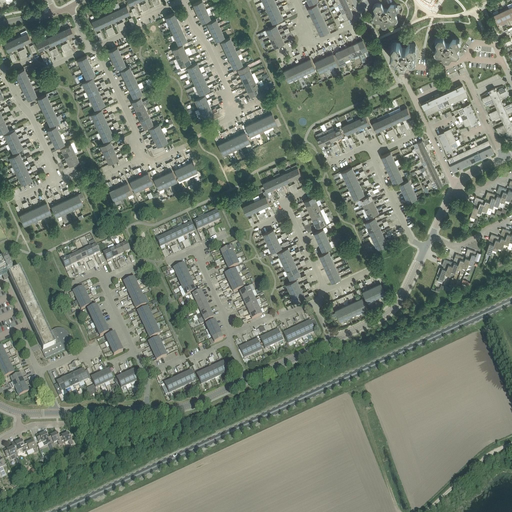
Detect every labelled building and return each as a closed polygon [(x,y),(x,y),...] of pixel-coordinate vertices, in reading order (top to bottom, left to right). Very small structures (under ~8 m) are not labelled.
[(195,8),(204,4),(202,0),(201,0),(193,4),(195,8)] [(339,7),(340,9),(349,5),(346,0),(345,0),(334,5),(335,7),(339,7)] [(275,1),(266,5),(268,9),(277,5),(275,1)] [(319,8),(317,3),(308,7),(310,12),(319,8)] [(382,25),(386,25),(387,25),(390,21),(395,22),(398,17),(396,13),(398,9),(396,5),(391,4),(388,9),(384,8),(382,3),(377,3),(374,7),(376,11),(373,15),(375,20),(380,20),(382,25)] [(204,4),(195,8),(197,13),(206,9),(204,4)] [(126,5),(121,8),(124,16),(130,13),(126,5)] [(270,14),(279,10),(277,5),(268,9),(270,14)] [(338,15),(339,17),(352,11),(349,5),(340,9),(341,12),(338,15)] [(119,19),(124,16),(121,8),(115,11),(119,19)] [(310,12),(313,16),(321,12),(319,8),(310,12)] [(206,9),(197,13),(199,17),(208,13),(206,9)] [(270,14),(272,18),(282,14),(279,10),(270,14)] [(506,20),(508,19),(504,10),(499,12),(505,26),(508,24),(506,20)] [(113,21),(119,19),(115,11),(109,13),(113,21)] [(352,11),(339,17),(340,18),(344,18),(345,21),(354,17),(352,11)] [(168,21),(176,17),(174,12),(166,17),(168,21)] [(313,16),(315,21),(323,17),(321,12),(313,16)] [(503,27),(505,26),(499,12),(494,15),(498,24),(501,22),(503,27)] [(107,24),(113,21),(109,13),(103,16),(107,24)] [(208,13),(199,17),(201,22),(210,18),(208,13)] [(282,14),(272,18),(274,23),(284,19),(282,14)] [(101,27),(107,24),(103,16),(97,19),(101,27)] [(168,21),(170,26),(179,21),(176,17),(168,21)] [(326,21),(323,17),(315,21),(317,25),(326,21)] [(216,18),(212,20),(207,22),(209,27),(218,23),(216,18)] [(101,27),(97,19),(92,22),(95,29),(101,27)] [(172,30),(181,26),(179,21),(170,26),(172,30)] [(317,25),(319,30),(328,26),(326,21),(317,25)] [(218,23),(209,27),(211,31),(220,27),(218,23)] [(265,36),(269,34),(279,29),(277,25),(266,29),(267,30),(263,31),(265,36)] [(183,31),(181,26),(172,30),(174,35),(183,31)] [(328,26),(319,30),(321,34),(330,30),(328,26)] [(70,27),(65,29),(68,37),(74,35),(70,27)] [(220,27),(211,31),(213,36),(223,32),(220,27)] [(62,40),(68,37),(65,29),(59,32),(62,40)] [(269,34),(271,39),(281,34),(279,29),(269,34)] [(183,31),(174,35),(176,39),(185,35),(183,31)] [(59,32),(53,35),(57,43),(62,40),(59,32)] [(223,32),(213,36),(215,41),(225,36),(223,32)] [(31,40),(28,33),(22,35),(25,43),(31,40)] [(283,38),(281,34),(271,39),(273,43),(283,38)] [(20,46),(25,43),(22,35),(16,38),(20,46)] [(51,45),(57,43),(53,35),(47,37),(51,45)] [(185,35),(176,39),(178,44),(187,40),(185,35)] [(47,37),(42,40),(45,48),(51,45),(47,37)] [(230,37),(225,39),(221,41),(223,45),(232,41),(230,37)] [(446,43),(444,38),(439,37),(436,42),(438,46),(435,50),(437,55),(442,55),(444,59),(449,60),(452,56),(457,56),(460,52),(458,48),(460,44),(458,39),(453,39),(450,44),(446,43)] [(14,49),(20,46),(16,38),(10,41),(14,49)] [(285,43),(283,38),(273,43),(275,48),(285,43)] [(36,43),(39,51),(45,48),(42,40),(36,43)] [(363,40),(358,42),(363,52),(368,50),(363,40)] [(14,49),(10,41),(4,43),(8,51),(14,49)] [(232,41),(223,45),(225,50),(234,46),(232,41)] [(354,44),(359,54),(363,52),(358,42),(354,44)] [(402,48),(400,43),(395,42),(392,46),(394,51),(391,54),(393,59),(398,60),(400,64),(405,64),(408,60),(413,61),(416,57),(414,52),(417,48),(414,44),(409,43),(406,48),(402,48)] [(183,44),(178,47),(173,49),(175,54),(185,49),(183,44)] [(349,46),(354,56),(359,54),(354,44),(349,46)] [(108,50),(110,55),(119,51),(117,46),(108,50)] [(225,50),(227,54),(237,50),(234,46),(225,50)] [(345,48),(350,58),(354,56),(349,46),(345,48)] [(345,48),(340,50),(345,60),(350,58),(345,48)] [(187,54),(185,49),(175,54),(177,58),(187,54)] [(227,54),(229,59),(239,55),(237,50),(227,54)] [(340,67),(347,64),(345,60),(340,50),(336,52),(336,53),(334,54),(338,63),(340,67)] [(121,56),(119,51),(110,55),(112,60),(121,56)] [(333,53),(329,55),(334,65),(338,63),(334,54),(333,53)] [(187,54),(177,58),(179,62),(189,58),(187,54)] [(87,55),(78,59),(80,64),(89,60),(87,55)] [(229,59),(231,63),(241,59),(239,55),(229,59)] [(335,68),(334,65),(329,55),(324,57),(329,68),(330,70),(335,68)] [(112,60),(115,64),(123,60),(121,56),(112,60)] [(324,70),(329,68),(324,57),(320,60),(324,70)] [(181,67),(186,65),(191,63),(189,58),(179,62),(181,67)] [(241,59),(231,63),(233,68),(238,66),(243,64),(241,59)] [(311,59),(306,61),(311,71),(315,69),(311,59)] [(89,60),(80,64),(82,68),(91,64),(89,60)] [(123,60),(115,64),(117,69),(126,65),(123,60)] [(324,70),(320,60),(315,62),(320,72),(324,70)] [(306,73),(311,71),(306,61),(302,63),(306,73)] [(187,67),(189,72),(199,67),(197,63),(193,65),(187,67)] [(306,73),(302,63),(297,65),(302,75),(306,73)] [(91,64),(82,68),(84,73),(93,69),(91,64)] [(237,69),(239,74),(250,69),(247,64),(237,69)] [(123,74),(132,70),(130,65),(121,70),(123,74)] [(302,75),(297,65),(293,67),(297,77),(302,75)] [(189,72),(192,76),(201,72),(199,67),(189,72)] [(293,79),(297,77),(293,67),(288,69),(293,79)] [(24,68),(15,72),(17,77),(26,73),(24,68)] [(93,69),(84,73),(86,78),(95,74),(93,69)] [(250,69),(239,74),(242,78),(252,74),(250,69)] [(284,71),(288,81),(293,79),(288,69),(284,71)] [(123,74),(125,79),(134,75),(132,70),(123,74)] [(192,76),(194,81),(203,76),(201,72),(192,76)] [(17,77),(19,81),(28,77),(26,73),(17,77)] [(254,78),(252,74),(242,78),(244,83),(254,78)] [(125,79),(127,83),(136,79),(134,75),(125,79)] [(205,81),(203,76),(194,81),(196,85),(205,81)] [(30,82),(28,77),(19,81),(22,86),(30,82)] [(92,78),(83,82),(85,87),(95,82),(92,78)] [(254,78),(244,83),(246,87),(256,82),(254,78)] [(129,88),(138,84),(136,79),(127,83),(129,88)] [(205,81),(196,85),(198,90),(208,85),(205,81)] [(30,82),(22,86),(24,90),(32,86),(30,82)] [(95,82),(85,87),(87,91),(97,87),(95,82)] [(256,82),(246,87),(248,92),(258,87),(256,82)] [(129,88),(131,92),(140,88),(138,84),(129,88)] [(457,87),(462,99),(463,99),(468,96),(463,84),(457,87)] [(198,90),(200,94),(205,92),(210,90),(208,85),(198,90)] [(26,95),(35,91),(32,86),(24,90),(26,95)] [(87,91),(89,96),(99,91),(97,87),(87,91)] [(260,92),(258,87),(248,92),(250,96),(260,92)] [(461,100),(462,99),(457,87),(451,90),(457,102),(461,100)] [(492,88),(496,96),(508,91),(506,87),(497,91),(495,87),(492,88)] [(140,88),(131,92),(133,97),(142,93),(140,88)] [(484,102),(496,96),(492,88),(489,90),(491,94),(482,98),(484,102)] [(445,93),(451,104),(452,104),(457,102),(451,90),(445,93)] [(26,95),(28,99),(37,95),(35,91),(26,95)] [(91,100),(101,96),(99,91),(89,96),(91,100)] [(499,104),(502,102),(501,99),(510,95),(508,91),(496,96),(499,104)] [(40,102),(49,98),(47,93),(37,98),(40,102)] [(445,107),(450,105),(451,104),(445,93),(440,95),(445,107)] [(195,100),(197,104),(207,100),(205,95),(195,100)] [(434,98),(439,110),(440,109),(445,107),(440,95),(434,98)] [(91,100),(93,105),(103,100),(101,96),(91,100)] [(132,101),(134,105),(143,101),(141,96),(132,101)] [(494,102),(496,105),(499,104),(496,96),(484,102),(486,106),(494,102)] [(40,102),(42,107),(51,102),(49,98),(40,102)] [(439,110),(434,98),(428,100),(434,112),(439,110)] [(143,101),(134,105),(136,110),(145,105),(149,103),(148,99),(143,101)] [(103,100),(93,105),(95,109),(105,105),(103,100)] [(209,104),(207,100),(197,104),(199,109),(209,104)] [(422,103),(428,115),(434,112),(428,100),(422,103)] [(42,107),(44,111),(53,107),(51,102),(42,107)] [(499,104),(503,111),(511,107),(511,102),(504,106),(502,102),(499,104)] [(201,113),(211,109),(209,104),(199,109),(201,113)] [(472,109),(469,104),(459,108),(458,109),(460,115),(472,109)] [(499,104),(496,105),(498,109),(489,113),(491,117),(503,111),(499,104)] [(136,110),(138,114),(147,110),(145,105),(136,110)] [(46,116),(55,111),(53,107),(44,111),(46,116)] [(407,107),(402,110),(405,118),(411,115),(407,107)] [(511,107),(503,111),(506,119),(509,117),(508,114),(511,111),(511,107)] [(92,114),(94,118),(103,114),(101,109),(92,114)] [(140,119),(149,114),(151,113),(149,109),(147,110),(138,114),(140,119)] [(209,115),(211,114),(213,113),(211,109),(201,113),(203,118),(209,115)] [(460,115),(463,121),(475,115),(472,109),(460,115)] [(400,121),(405,118),(402,110),(396,113),(400,121)] [(46,116),(48,120),(57,116),(55,111),(46,116)] [(503,120),(506,119),(503,111),(491,117),(492,121),(501,117),(503,120)] [(272,126),(277,124),(278,126),(281,124),(278,117),(275,119),(272,113),(268,115),(272,126)] [(394,123),(400,121),(396,113),(390,115),(394,123)] [(96,123),(105,118),(103,114),(94,118),(96,123)] [(140,119),(142,123),(151,119),(149,114),(140,119)] [(268,128),(272,126),(268,115),(263,118),(268,128)] [(366,115),(360,118),(364,126),(370,123),(366,115)] [(388,126),(394,123),(390,115),(384,118),(388,126)] [(478,121),(475,115),(463,121),(466,127),(478,121)] [(57,116),(48,120),(50,125),(59,121),(57,116)] [(352,131),(358,129),(354,121),(353,117),(347,120),(349,123),(349,124),(352,131)] [(96,123),(98,127),(107,123),(105,118),(96,123)] [(263,130),(268,128),(263,118),(259,120),(263,130)] [(360,118),(354,121),(358,129),(364,126),(360,118)] [(382,129),(388,126),(384,118),(378,121),(382,129)] [(154,123),(151,119),(142,123),(144,128),(149,126),(154,123)] [(498,132),(510,126),(506,119),(503,120),(505,124),(496,128),(498,132)] [(61,129),(69,125),(67,120),(58,124),(61,129)] [(263,130),(259,120),(254,122),(259,132),(263,130)] [(376,131),(382,129),(378,121),(373,124),(376,131)] [(254,134),(259,132),(254,122),(250,124),(254,134)] [(100,132),(110,127),(107,123),(98,127),(100,132)] [(58,124),(56,125),(52,127),(47,129),(49,134),(58,129),(58,130),(61,129),(58,124)] [(159,124),(149,128),(151,133),(161,128),(159,124)] [(254,134),(250,124),(245,126),(247,130),(250,136),(254,134)] [(342,124),(339,125),(333,128),(334,130),(338,138),(344,135),(343,133),(345,132),(343,126),(342,124)] [(346,134),(352,131),(349,124),(343,126),(345,132),(346,134)] [(510,135),(511,134),(511,131),(510,126),(498,132),(499,136),(508,131),(510,135)] [(100,132),(102,136),(112,132),(110,127),(100,132)] [(151,133),(153,137),(163,133),(161,128),(151,133)] [(49,134),(51,138),(60,134),(58,130),(58,129),(49,134)] [(441,140),(453,134),(451,129),(439,134),(441,140)] [(5,134),(7,139),(17,134),(15,130),(5,134)] [(338,138),(334,130),(329,133),(332,141),(338,138)] [(112,132),(102,136),(104,141),(114,137),(112,132)] [(245,132),(241,134),(245,144),(250,142),(245,132)] [(316,135),(317,138),(321,146),(327,143),(323,135),(322,132),(316,135)] [(153,137),(155,142),(166,137),(163,133),(153,137)] [(332,141),(329,133),(323,135),(327,143),(332,141)] [(19,139),(17,134),(7,139),(9,143),(19,139)] [(62,139),(60,134),(51,138),(54,143),(62,139)] [(241,146),(245,144),(241,134),(236,136),(241,146)] [(444,145),(456,140),(453,134),(441,140),(444,145)] [(236,136),(231,138),(236,148),(241,146),(236,136)] [(158,146),(159,146),(162,144),(168,142),(166,137),(155,142),(158,146)] [(232,151),(236,148),(231,138),(227,140),(232,151)] [(9,143),(12,148),(21,143),(19,139),(9,143)] [(64,143),(62,139),(54,143),(56,147),(60,145),(64,143)] [(227,153),(232,151),(227,140),(222,142),(227,153)] [(413,151),(425,146),(423,140),(414,144),(415,147),(412,150),(413,151)] [(457,147),(459,146),(456,140),(444,145),(447,151),(451,149),(457,147)] [(494,152),(493,150),(488,140),(482,143),(488,154),(494,152)] [(100,146),(102,150),(113,146),(110,141),(100,146)] [(223,155),(227,153),(222,142),(218,145),(220,149),(223,155)] [(21,143),(12,148),(14,152),(23,148),(21,143)] [(63,152),(73,148),(71,143),(61,148),(63,152)] [(482,143),(478,145),(477,145),(482,157),(488,154),(482,143)] [(482,157),(477,145),(476,146),(471,148),(477,160),(482,157)] [(104,155),(115,150),(113,146),(102,150),(104,155)] [(425,146),(413,151),(414,153),(417,153),(419,156),(428,151),(425,146)] [(75,152),(73,148),(63,152),(65,157),(75,152)] [(466,150),(465,150),(471,162),(477,160),(471,148),(466,150)] [(107,159),(117,155),(115,150),(104,155),(107,159)] [(465,150),(465,151),(460,153),(465,165),(471,162),(465,150)] [(428,151),(419,156),(420,159),(417,161),(418,163),(430,157),(428,151)] [(65,157),(67,161),(77,157),(75,152),(65,157)] [(391,152),(382,156),(384,160),(393,156),(391,152)] [(9,157),(11,162),(21,157),(19,153),(9,157)] [(460,153),(455,155),(454,156),(459,168),(465,165),(460,153)] [(119,159),(117,155),(107,159),(109,164),(119,159)] [(384,160),(386,165),(395,161),(393,156),(384,160)] [(459,168),(454,156),(453,156),(448,159),(453,170),(459,168)] [(23,162),(21,157),(11,162),(13,166),(23,162)] [(79,161),(77,157),(67,161),(69,166),(71,165),(74,164),(79,161)] [(433,163),(430,157),(418,163),(419,164),(423,164),(424,167),(433,163)] [(193,161),(188,163),(193,173),(194,176),(199,174),(197,171),(193,161)] [(395,161),(386,165),(388,169),(397,165),(395,161)] [(13,166),(15,171),(26,166),(23,162),(13,166)] [(184,178),(188,175),(184,165),(182,166),(180,162),(177,163),(179,167),(179,168),(184,178)] [(188,175),(193,173),(188,163),(184,165),(188,175)] [(433,163),(424,167),(425,170),(423,172),(423,174),(436,168),(433,163)] [(399,170),(397,165),(388,169),(390,174),(399,170)] [(28,171),(26,166),(15,171),(18,175),(28,171)] [(292,170),(296,178),(302,175),(298,167),(292,170)] [(342,172),(344,176),(354,172),(352,167),(342,172)] [(179,180),(184,178),(179,168),(175,170),(177,174),(179,180)] [(438,174),(436,168),(423,174),(424,175),(428,175),(429,178),(438,174)] [(290,180),(296,178),(292,170),(286,172),(290,180)] [(401,174),(399,170),(390,174),(392,178),(401,174)] [(30,175),(28,171),(18,175),(20,180),(30,175)] [(168,173),(172,183),(177,181),(172,171),(168,173)] [(286,172),(281,175),(284,183),(290,180),(286,172)] [(356,176),(354,172),(344,176),(346,181),(356,176)] [(148,173),(144,175),(148,185),(153,183),(148,173)] [(168,185),(172,183),(168,173),(163,175),(168,185)] [(281,175),(280,173),(274,175),(279,186),(284,183),(281,175)] [(403,179),(401,174),(392,178),(394,183),(403,179)] [(438,174),(429,178),(431,181),(428,184),(428,185),(441,179),(438,174)] [(30,175),(20,180),(22,184),(32,180),(30,175)] [(144,187),(148,185),(144,175),(139,177),(144,187)] [(168,185),(163,175),(158,177),(163,187),(168,185)] [(275,178),(269,180),(273,188),(279,186),(274,175),(273,175),(275,178)] [(346,181),(348,185),(358,181),(356,176),(346,181)] [(144,187),(139,177),(135,179),(139,190),(144,187)] [(165,191),(163,187),(158,177),(154,179),(156,184),(159,189),(160,193),(165,191)] [(139,190),(135,179),(130,182),(135,192),(139,190)] [(402,188),(411,184),(409,179),(400,183),(402,188)] [(441,179),(428,185),(429,187),(433,186),(434,189),(443,185),(441,179)] [(267,191),(273,188),(269,180),(263,183),(265,187),(267,191)] [(361,185),(358,181),(348,185),(350,190),(361,185)] [(132,193),(130,187),(128,183),(125,184),(123,185),(128,195),(132,193)] [(404,192),(413,188),(411,184),(402,188),(404,192)] [(118,187),(123,197),(128,195),(123,185),(118,187)] [(361,185),(350,190),(352,195),(363,190),(361,185)] [(505,202),(506,199),(508,193),(508,192),(506,192),(507,189),(499,186),(498,189),(504,191),(500,200),(505,202)] [(118,187),(114,189),(119,199),(123,197),(118,187)] [(404,192),(406,197),(415,193),(413,188),(404,192)] [(114,201),(119,199),(114,189),(109,191),(114,201)] [(499,206),(500,200),(504,191),(498,189),(497,192),(500,193),(499,195),(497,195),(496,198),(494,204),(499,206)] [(270,204),(268,199),(270,198),(267,190),(263,192),(265,195),(263,195),(264,197),(261,199),(264,207),(270,204)] [(363,190),(352,195),(355,199),(356,198),(365,194),(364,194),(363,190)] [(493,208),(494,204),(496,198),(495,197),(496,194),(488,191),(486,195),(492,197),(489,206),(493,208)] [(363,204),(373,199),(371,194),(370,195),(368,192),(364,194),(365,194),(356,198),(357,201),(361,199),(363,204)] [(79,194),(74,196),(79,206),(83,204),(82,200),(85,199),(82,193),(79,194)] [(415,193),(406,197),(408,201),(417,197),(415,193)] [(487,211),(489,206),(492,197),(486,195),(485,198),(488,199),(487,201),(486,200),(485,204),(483,210),(487,211)] [(74,208),(79,206),(74,196),(70,198),(74,208)] [(304,201),(307,205),(317,201),(314,196),(304,201)] [(482,213),(483,210),(485,204),(483,203),(484,200),(476,197),(475,200),(481,202),(477,212),(482,213)] [(70,210),(74,208),(70,198),(65,200),(70,210)] [(258,209),(264,207),(261,199),(255,201),(258,209)] [(319,199),(317,201),(307,205),(309,210),(319,205),(321,204),(319,199)] [(363,204),(365,208),(375,203),(373,199),(363,204)] [(65,212),(70,210),(65,200),(60,202),(65,212)] [(475,217),(477,212),(481,202),(475,200),(474,203),(477,204),(476,207),(474,206),(471,215),(475,217)] [(253,212),(258,209),(255,201),(249,204),(253,212)] [(61,215),(65,212),(60,202),(56,204),(61,215)] [(42,205),(47,215),(51,213),(47,203),(42,205)] [(367,213),(377,208),(375,203),(365,208),(367,213)] [(56,217),(61,215),(56,204),(51,206),(56,217)] [(243,206),(243,207),(245,210),(247,215),(253,212),(249,204),(243,206)] [(311,214),(321,210),(323,208),(321,204),(319,205),(309,210),(311,214)] [(38,207),(42,217),(47,215),(42,205),(38,207)] [(38,219),(42,217),(38,207),(33,209),(38,219)] [(379,213),(377,208),(367,213),(370,217),(379,213)] [(38,219),(33,209),(29,211),(33,221),(38,219)] [(323,214),(321,210),(311,214),(313,219),(323,214)] [(33,221),(29,211),(24,213),(29,223),(33,221)] [(217,212),(211,214),(214,222),(220,220),(217,212)] [(20,215),(22,220),(24,225),(29,223),(24,213),(20,215)] [(209,225),(214,222),(211,214),(205,217),(209,225)] [(313,219),(315,223),(325,218),(323,214),(313,219)] [(203,228),(209,225),(205,217),(199,220),(203,228)] [(375,217),(371,219),(366,222),(368,226),(377,222),(375,217)] [(327,223),(325,218),(315,223),(317,228),(327,223)] [(199,220),(193,223),(197,231),(203,228),(199,220)] [(370,231),(380,226),(377,222),(368,226),(370,231)] [(191,224),(185,226),(189,234),(195,232),(191,224)] [(177,240),(183,237),(179,229),(178,226),(172,229),(174,232),(177,240)] [(183,237),(189,234),(185,226),(179,229),(183,237)] [(380,226),(370,231),(372,235),(382,231),(380,226)] [(317,236),(326,232),(324,228),(315,232),(317,236)] [(509,244),(510,241),(511,235),(510,234),(511,231),(503,228),(502,231),(508,233),(505,243),(509,244)] [(264,234),(266,238),(276,234),(274,229),(264,234)] [(382,231),(372,235),(374,240),(384,235),(382,231)] [(503,248),(505,243),(508,233),(502,231),(501,234),(504,235),(503,238),(501,237),(500,240),(498,247),(503,248)] [(177,240),(174,232),(168,234),(171,242),(177,240)] [(326,232),(317,236),(319,241),(328,237),(326,232)] [(166,245),(171,242),(168,234),(162,237),(166,245)] [(278,238),(276,234),(266,238),(268,243),(278,238)] [(496,253),(497,250),(498,247),(500,240),(499,240),(500,237),(491,234),(490,237),(496,239),(493,248),(492,251),(496,253)] [(376,244),(386,240),(384,235),(374,240),(376,244)] [(162,237),(156,240),(160,248),(166,245),(162,237)] [(319,241),(321,245),(330,241),(328,237),(319,241)] [(491,254),(492,251),(493,248),(496,239),(490,237),(489,240),(492,241),(491,243),(490,243),(487,252),(491,254)] [(268,243),(270,247),(280,243),(278,238),(268,243)] [(90,247),(94,255),(100,253),(94,240),(89,243),(88,240),(87,240),(88,243),(90,247)] [(378,249),(383,247),(388,244),(386,240),(376,244),(378,249)] [(272,252),(282,247),(289,244),(288,241),(282,243),(283,244),(281,245),(280,243),(270,247),(272,252)] [(330,241),(321,245),(323,250),(332,246),(330,241)] [(130,251),(126,243),(120,246),(124,254),(130,251)] [(220,251),(222,256),(232,251),(235,250),(233,245),(220,251)] [(118,256),(124,254),(120,246),(115,248),(118,256)] [(88,258),(94,255),(90,247),(84,250),(88,258)] [(278,252),(280,256),(290,252),(288,247),(278,252)] [(115,248),(109,251),(113,259),(118,256),(115,248)] [(473,253),(468,267),(472,268),(474,264),(477,255),(475,254),(476,251),(468,248),(467,251),(473,253)] [(82,261),(88,258),(84,250),(79,253),(82,261)] [(322,259),(331,255),(329,250),(320,254),(322,259)] [(107,262),(113,259),(109,251),(103,254),(107,262)] [(234,256),(232,251),(222,256),(224,260),(234,256)] [(468,268),(468,267),(473,253),(467,251),(466,254),(469,255),(468,258),(466,257),(465,260),(463,266),(462,270),(466,271),(467,268),(468,268)] [(280,256),(283,261),(292,256),(290,252),(280,256)] [(79,253),(73,255),(77,263),(82,261),(79,253)] [(458,268),(462,270),(463,266),(465,260),(463,260),(464,257),(456,254),(455,257),(461,259),(458,268)] [(73,255),(67,258),(71,266),(77,263),(73,255)] [(324,263),(333,259),(331,255),(322,259),(324,263)] [(224,260),(226,265),(237,260),(234,256),(224,260)] [(283,261),(285,266),(295,261),(292,256),(283,261)] [(456,274),(458,268),(461,259),(455,257),(454,260),(457,261),(456,263),(454,263),(453,266),(451,272),(452,272),(456,274)] [(65,269),(71,266),(67,258),(61,261),(65,269)] [(333,259),(324,263),(326,268),(335,264),(333,259)] [(450,275),(452,272),(451,272),(453,266),(451,265),(453,262),(444,259),(443,262),(449,264),(446,273),(450,275)] [(237,260),(226,265),(229,269),(239,265),(237,260)] [(287,270),(297,265),(295,261),(285,266),(287,270)] [(8,274),(43,351),(55,345),(49,332),(20,269),(12,272),(8,264),(3,266),(1,262),(0,262),(0,276),(6,273),(7,275),(8,274)] [(440,274),(439,277),(438,280),(443,282),(444,279),(446,273),(449,264),(443,262),(442,265),(445,266),(444,269),(443,268),(442,269),(440,267),(438,273),(440,274)] [(183,264),(173,269),(175,273),(185,268),(183,264)] [(335,264),(326,268),(328,272),(337,268),(335,264)] [(287,270),(289,275),(299,270),(297,265),(287,270)] [(175,273),(177,278),(187,273),(185,268),(175,273)] [(337,268),(328,272),(330,277),(339,273),(337,268)] [(225,274),(227,279),(237,274),(235,269),(225,274)] [(299,270),(289,275),(291,279),(301,274),(299,270)] [(179,282),(190,277),(187,273),(177,278),(179,282)] [(341,277),(339,273),(330,277),(332,281),(341,277)] [(227,279),(229,283),(239,278),(237,274),(227,279)] [(123,282),(125,287),(136,282),(133,277),(123,282)] [(182,287),(192,282),(190,277),(179,282),(182,287)] [(229,283),(231,288),(241,283),(239,278),(229,283)] [(287,284),(289,288),(299,284),(297,279),(287,284)] [(469,285),(470,284),(465,283),(466,280),(463,279),(462,284),(461,287),(459,289),(469,285)] [(125,287),(128,291),(138,286),(136,282),(125,287)] [(194,286),(192,282),(182,287),(184,291),(194,286)] [(243,288),(241,283),(231,288),(233,292),(243,288)] [(381,283),(377,285),(381,295),(386,293),(381,283)] [(301,288),(299,284),(289,288),(291,293),(301,288)] [(377,297),(381,295),(377,285),(372,287),(377,297)] [(138,286),(128,291),(130,296),(140,291),(138,286)] [(196,291),(194,286),(184,291),(186,296),(188,295),(196,291)] [(75,296),(85,292),(83,287),(73,292),(75,296)] [(377,297),(372,287),(368,289),(372,299),(377,297)] [(249,288),(239,292),(241,297),(251,292),(249,288)] [(291,293),(293,298),(303,293),(301,288),(291,293)] [(368,302),(372,299),(368,289),(363,291),(368,302)] [(196,291),(188,295),(191,302),(203,296),(199,290),(196,291)] [(142,295),(140,291),(130,296),(132,300),(142,295)] [(77,301),(87,296),(85,292),(75,296),(77,301)] [(243,301),(254,297),(251,292),(241,297),(243,301)] [(303,293),(293,298),(295,302),(305,297),(303,293)] [(132,300),(134,305),(144,300),(142,295),(132,300)] [(79,305),(89,301),(87,296),(77,301),(79,305)] [(191,302),(193,306),(205,301),(203,296),(191,302)] [(256,301),(254,297),(243,301),(246,306),(256,301)] [(363,298),(358,300),(363,310),(367,308),(363,298)] [(144,300),(134,305),(136,309),(146,305),(144,300)] [(358,312),(363,310),(358,300),(354,302),(358,312)] [(89,301),(79,305),(81,310),(91,306),(89,301)] [(205,301),(193,306),(196,305),(198,309),(207,305),(205,301)] [(256,301),(246,306),(248,310),(258,306),(256,301)] [(354,314),(358,312),(354,302),(349,304),(354,314)] [(349,316),(354,314),(349,304),(345,306),(349,316)] [(195,310),(197,315),(209,310),(207,305),(198,309),(195,310)] [(87,310),(89,314),(98,310),(96,306),(87,310)] [(250,315),(260,310),(258,306),(248,310),(250,315)] [(345,318),(349,316),(345,306),(340,308),(345,318)] [(137,312),(139,316),(149,311),(147,307),(137,312)] [(340,308),(336,310),(340,320),(345,318),(340,308)] [(98,310),(89,314),(92,319),(100,315),(98,310)] [(198,320),(211,314),(209,310),(197,315),(196,316),(198,320)] [(262,315),(260,310),(250,315),(252,319),(262,315)] [(149,311),(139,316),(141,321),(151,316),(149,311)] [(211,314),(198,320),(200,325),(213,319),(211,314)] [(92,319),(94,323),(102,319),(100,315),(92,319)] [(141,321),(143,325),(153,320),(151,316),(141,321)] [(94,323),(96,328),(105,324),(102,319),(94,323)] [(143,325),(145,330),(156,325),(153,320),(143,325)] [(311,322),(306,324),(311,334),(316,332),(314,329),(318,327),(315,320),(311,322)] [(208,330),(216,326),(214,321),(206,325),(208,330)] [(98,333),(107,328),(105,324),(96,328),(98,333)] [(307,336),(311,334),(306,324),(302,326),(307,336)] [(156,325),(145,330),(148,334),(158,329),(156,325)] [(216,326),(208,330),(210,334),(219,330),(216,326)] [(302,326),(297,328),(302,338),(307,336),(302,326)] [(98,333),(100,337),(109,333),(107,328),(98,333)] [(298,340),(302,338),(297,328),(293,330),(298,340)] [(54,330),(49,332),(55,345),(43,351),(42,351),(45,359),(64,350),(66,349),(67,348),(68,347),(69,345),(70,343),(70,339),(70,337),(69,335),(68,333),(66,331),(63,329),(60,329),(57,329),(54,330)] [(158,329),(148,334),(150,339),(160,334),(158,329)] [(219,330),(210,334),(212,339),(221,335),(219,330)] [(293,342),(298,340),(293,330),(288,332),(293,342)] [(279,331),(274,333),(279,343),(283,341),(279,331)] [(289,344),(293,342),(288,332),(284,334),(289,344)] [(105,337),(107,342),(116,338),(114,333),(105,337)] [(274,345),(279,343),(274,333),(270,335),(274,345)] [(221,335),(212,339),(214,343),(223,339),(221,335)] [(270,347),(274,345),(270,335),(265,337),(270,347)] [(265,349),(270,347),(265,337),(261,339),(265,349)] [(118,342),(116,338),(107,342),(110,347),(118,342)] [(150,347),(160,342),(158,338),(148,342),(150,347)] [(258,340),(253,342),(258,353),(263,350),(258,340)] [(110,347),(112,351),(121,347),(118,342),(110,347)] [(160,342),(150,347),(152,351),(162,347),(160,342)] [(253,355),(258,353),(253,342),(249,345),(253,355)] [(249,345),(244,347),(249,357),(253,355),(249,345)] [(114,356),(123,352),(121,347),(112,351),(114,356)] [(162,347),(152,351),(154,356),(164,351),(162,347)] [(244,359),(249,357),(244,347),(240,349),(244,359)] [(167,356),(164,351),(154,356),(156,360),(167,356)] [(8,359),(0,362),(0,368),(10,364),(8,359)] [(223,362),(223,363),(219,364),(224,375),(228,372),(223,362)] [(0,368),(0,369),(2,373),(12,368),(10,364),(0,368)] [(219,377),(224,375),(219,364),(214,367),(219,377)] [(214,379),(219,377),(214,367),(210,369),(214,379)] [(14,373),(12,368),(2,373),(4,378),(14,373)] [(210,381),(214,379),(210,369),(205,371),(210,381)] [(91,378),(89,374),(87,371),(85,372),(83,370),(79,372),(83,382),(88,380),(91,378)] [(104,372),(109,382),(114,380),(109,370),(104,372)] [(135,370),(130,372),(135,382),(139,380),(135,370)] [(191,371),(187,373),(191,383),(196,381),(191,371)] [(205,383),(210,381),(205,371),(201,373),(205,383)] [(85,385),(83,382),(79,372),(74,374),(79,384),(80,387),(85,385)] [(105,384),(109,382),(104,372),(100,374),(105,384)] [(130,384),(135,382),(130,372),(125,374),(130,384)] [(10,378),(12,383),(22,378),(20,373),(10,378)] [(187,386),(191,383),(187,373),(182,375),(187,386)] [(201,385),(205,383),(201,373),(196,375),(201,385)] [(74,386),(79,384),(74,374),(70,376),(74,386)] [(100,386),(105,384),(100,374),(95,376),(100,386)] [(125,374),(121,376),(126,387),(130,384),(125,374)] [(182,375),(178,378),(182,388),(187,386),(182,375)] [(70,376),(65,378),(70,388),(74,386),(70,376)] [(95,376),(91,378),(94,385),(95,388),(100,386),(95,376)] [(116,378),(119,384),(120,387),(121,389),(126,387),(121,376),(116,378)] [(12,388),(14,387),(25,382),(22,378),(12,383),(10,384),(12,388)] [(65,390),(70,388),(65,378),(61,380),(65,390)] [(182,388),(178,378),(173,380),(178,390),(182,388)] [(62,394),(61,392),(65,390),(61,380),(56,382),(57,384),(54,386),(59,396),(62,394)] [(173,392),(178,390),(173,380),(169,382),(173,392)] [(14,387),(16,392),(27,387),(25,382),(14,387)] [(169,394),(173,392),(169,382),(164,384),(165,386),(162,388),(166,396),(166,395),(169,394)] [(29,392),(27,387),(16,392),(19,396),(29,392)] [(41,434),(40,434),(36,436),(38,441),(39,443),(42,442),(42,443),(44,447),(48,445),(50,450),(53,448),(52,447),(51,444),(47,436),(46,433),(42,435),(41,434)] [(59,445),(61,445),(61,444),(58,437),(57,433),(52,436),(51,435),(47,436),(51,444),(54,443),(57,442),(59,445)] [(58,437),(61,444),(64,443),(64,444),(68,442),(70,445),(73,444),(70,438),(68,434),(63,436),(62,435),(58,437)] [(27,452),(23,444),(21,441),(18,442),(17,441),(16,442),(11,444),(13,447),(15,451),(16,452),(22,449),(23,452),(24,453),(27,452)] [(27,442),(26,443),(23,444),(27,452),(33,449),(34,453),(35,453),(38,452),(35,446),(32,441),(27,443),(27,442)] [(9,448),(8,448),(3,450),(6,455),(7,457),(10,456),(10,457),(12,461),(19,458),(17,455),(16,452),(15,451),(13,447),(10,449),(9,448)] [(45,457),(47,463),(53,460),(51,454),(45,457)]
